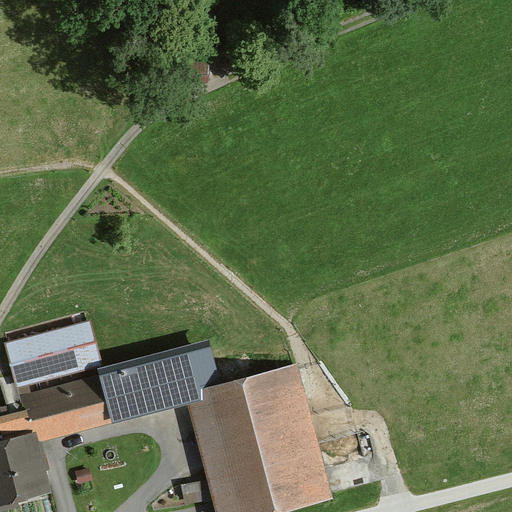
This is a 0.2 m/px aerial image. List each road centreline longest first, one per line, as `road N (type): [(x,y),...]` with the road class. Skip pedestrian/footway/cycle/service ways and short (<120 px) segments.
road 1 (track): [(0,319),(33,261),(146,122),(411,0)]
road 2 (track): [(309,365),(287,328),(103,171),(0,180)]
road 3 (residential): [(511,479),(378,511)]
